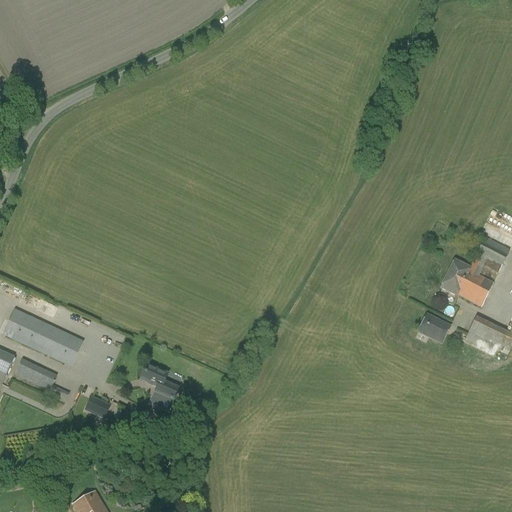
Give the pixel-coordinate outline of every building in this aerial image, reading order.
[(468,270),(454,262),(441,289),(456,298),(457,295),(481,308),(492,283),(479,276),(484,267),(498,275),(510,251),(479,235),(476,241),(482,244),(468,270)] [(84,343),(80,341),(16,312),(13,318),(12,321),(4,336),(68,366),(72,369),(84,343)] [(449,328),(427,316),(418,332),(441,344),(449,328)] [(476,318),(464,344),(493,357),(496,351),(507,356),(511,346),(511,328),(509,334),(476,318)] [(0,382),(2,383),(13,360),(0,353),(0,382)] [(15,376),(49,392),(50,393),(52,387),(56,377),(22,360),(21,363),(15,376)] [(164,383),(167,376),(148,366),(141,380),(160,389),(157,395),(172,402),(177,390),(164,383)] [(91,398),(84,412),(104,421),(111,407),(91,398)] [(185,433),(181,419),(151,427),(154,441),(185,433)] [(106,511),(96,493),(73,507),(75,511),(106,511)]
